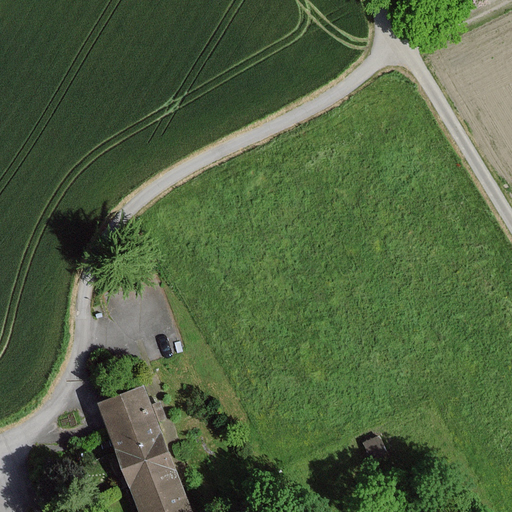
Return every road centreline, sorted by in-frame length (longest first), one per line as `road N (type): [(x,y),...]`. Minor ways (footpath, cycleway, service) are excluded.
road 1 (residential): [(398,52),(145,192),(101,240),(90,266),(67,385),(40,421),(0,442)]
road 2 (unclassified): [(511,231),(398,52)]
